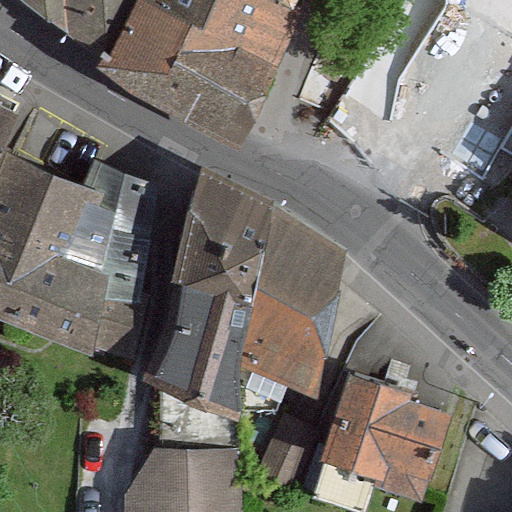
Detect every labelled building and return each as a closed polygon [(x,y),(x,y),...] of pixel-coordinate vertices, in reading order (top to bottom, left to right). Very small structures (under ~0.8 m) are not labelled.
[(61,0),(239,104),(300,0),(61,0)] [(86,174),(0,135),(0,306),(121,355),(144,305),(152,169),(87,145),(86,174)] [(171,179),(169,188),(153,257),(165,261),(131,361),(227,400),(229,347),(307,385),(345,264),(171,179)] [(443,398),(338,355),(313,415),(286,404),(261,465),(298,480),(313,444),(409,483),(443,398)] [(243,511),(242,435),(124,437),(125,511),(243,511)]
